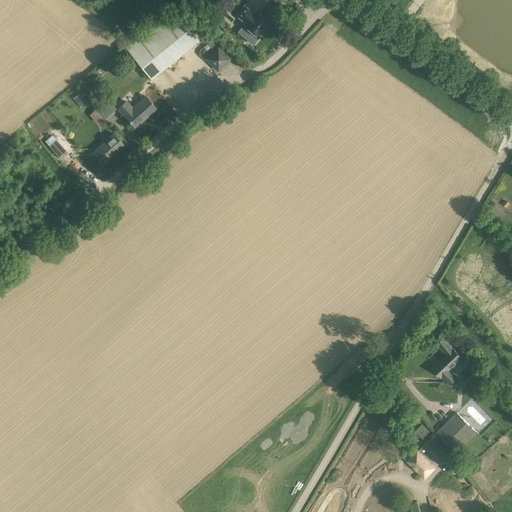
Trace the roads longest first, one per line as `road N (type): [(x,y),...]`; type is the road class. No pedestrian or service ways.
road 1 (unclassified): [(511,147),(291,511)]
road 2 (unclassified): [(100,184),(189,108),(270,61),(333,0)]
road 3 (unclassified): [(511,116),(349,0)]
road 4 (track): [(0,256),(100,184)]
